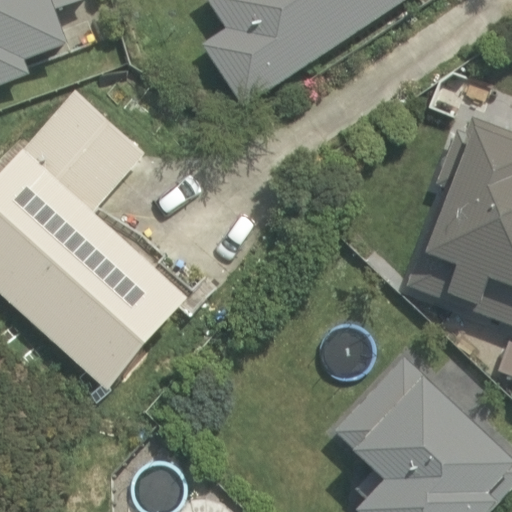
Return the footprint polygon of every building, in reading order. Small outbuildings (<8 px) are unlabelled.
[(90,0),(0,0),(0,88),(34,76),(29,62),(72,47),(59,11),(90,0)] [(201,43),(243,107),(404,0),(207,0),(225,28),(201,43)] [(96,215),(149,156),(79,94),(4,178),(0,174),(0,291),(112,391),(192,300),(96,215)] [(444,189),(409,287),(511,324),(511,131),(463,114),(436,186),(444,189)] [(489,511),(511,487),(511,447),(405,353),(335,432),(382,477),(357,510),(359,511),(489,511)]
